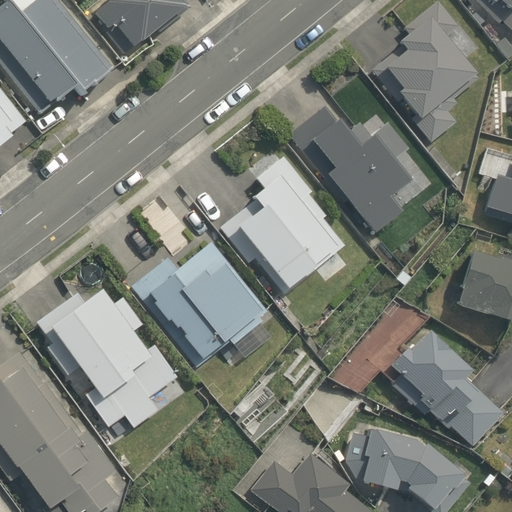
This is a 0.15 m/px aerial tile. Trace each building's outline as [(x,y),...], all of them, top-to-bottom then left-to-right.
[(112,70),(54,0),(3,0),(0,3),(0,67),(38,115),(74,86),(80,93),(91,84),(93,85),(112,70)] [(106,0),(91,12),(122,54),(155,28),(158,32),(189,9),(181,0),(106,0)] [(511,0),(473,0),(491,16),(500,5),(508,13),(511,8),(511,0)] [(428,143),(454,122),(445,112),(455,104),(451,99),(476,79),(442,37),(455,27),(435,2),(402,29),(406,34),(396,42),(403,51),(382,68),(399,90),(395,93),(413,115),(409,118),(428,143)] [(507,60),(511,55),(511,49),(503,39),(495,46),(507,60)] [(0,144),(9,137),(8,135),(23,122),(0,93),(0,144)] [(333,120),(321,106),(287,135),(321,176),(323,175),(371,233),(397,211),(385,197),(406,179),(391,160),(404,149),(383,124),(366,138),(355,124),(345,132),(334,119),(333,120)] [(281,294),(341,245),(320,218),(323,216),(305,195),(309,192),(280,157),(252,180),(259,189),(249,197),(252,200),(218,228),(246,263),(252,259),(281,294)] [(481,213),(511,222),(511,160),(507,175),(494,171),(481,213)] [(264,312),(208,242),(174,270),(165,258),(129,287),(195,368),(227,341),(230,345),(260,320),(257,317),(264,312)] [(511,261),(490,254),(489,257),(472,251),(453,305),(482,315),(484,312),(511,322),(511,261)] [(402,286),(408,278),(401,272),(394,279),(402,286)] [(111,305),(97,286),(77,300),(74,294),(34,323),(50,345),(46,348),(65,376),(75,369),(91,391),(84,396),(106,428),(123,416),(132,428),(156,411),(146,397),(174,378),(150,345),(144,350),(131,331),(139,325),(120,298),(111,305)] [(467,444),(499,413),(461,374),(466,370),(427,330),(388,368),(398,378),(391,385),(421,415),(426,409),(445,428),(448,425),(467,444)] [(0,474),(9,487),(22,478),(46,511),(96,511),(115,499),(103,482),(114,475),(20,345),(0,360),(0,474)] [(429,511),(440,511),(466,482),(457,475),(458,474),(420,442),(418,445),(407,438),(373,429),(367,429),(367,436),(349,433),(343,460),(356,483),(392,489),(395,480),(401,481),(406,485),(402,489),(429,511)] [(271,462),(248,490),(275,511),(366,511),(338,489),(343,483),(305,453),(288,475),(271,462)]
